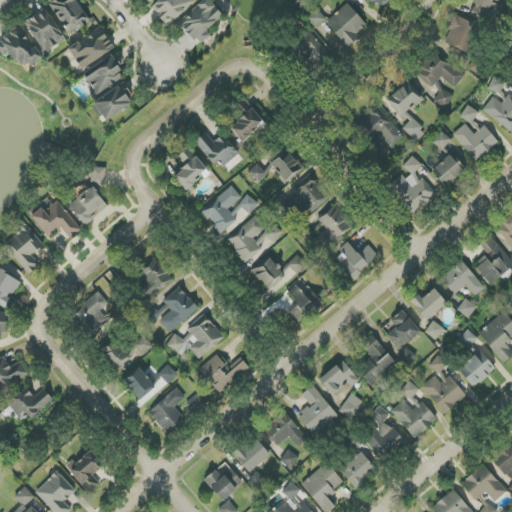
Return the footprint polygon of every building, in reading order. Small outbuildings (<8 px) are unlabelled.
[(89,24),(78,0),(53,0),(51,1),(67,34),(89,24)] [(195,1),(193,0),(159,0),(152,7),(168,26),(195,1)] [(197,43),(225,18),(209,0),(204,0),(179,23),(197,43)] [(367,0),(386,8),(389,0),(367,0)] [(476,0),(470,16),(494,25),(503,0),(476,0)] [(328,21),(317,9),(306,18),(316,29),(324,21),(347,46),(368,27),(347,3),(328,21)] [(45,53),(66,39),(45,10),(25,24),(45,53)] [(444,42),(467,53),(480,27),(457,16),(444,42)] [(0,51),(4,57),(10,52),(24,70),(42,56),(19,26),(0,40),(0,51)] [(82,69),(114,47),(100,27),(68,49),(82,69)] [(323,61),(314,34),(283,45),(288,60),(306,54),(310,66),(323,61)] [(465,75),(435,52),(417,76),(432,88),(441,77),(455,88),(465,75)] [(84,75),(96,94),(125,76),(110,53),(87,67),(90,71),(84,75)] [(387,100),(409,123),(403,128),(416,142),(426,133),(408,113),(424,98),(408,81),(387,100)] [(453,94),(440,88),(433,103),(447,109),(453,94)] [(97,118),(131,110),(127,89),(92,96),(97,118)] [(511,101),(507,97),(502,104),(494,97),(483,110),(510,132),(511,129),(511,101)] [(243,142),(264,123),(244,101),(236,108),(243,116),(230,128),(243,142)] [(478,112),(468,105),(460,117),(471,124),(478,112)] [(391,153),(378,137),(381,134),(392,147),(404,137),(378,106),(354,126),(371,147),(369,148),(380,161),(391,153)] [(499,143),(484,125),(480,129),(473,121),(468,125),(467,123),(453,135),(477,162),(499,143)] [(445,151),(451,139),(440,132),(432,144),(445,151)] [(214,142),(206,133),(194,143),(215,165),(218,161),(224,168),(239,153),(222,134),(214,142)] [(178,158),(186,165),(174,178),(187,191),(209,168),(187,148),(178,158)] [(270,164),(285,182),(302,168),(287,150),(270,164)] [(465,174),(451,155),(432,169),(445,187),(465,174)] [(416,214),(436,194),(415,173),(422,165),(412,156),(403,166),(408,171),(390,189),(416,214)] [(258,184),(267,175),(257,164),(247,173),(258,184)] [(106,168),(92,167),(91,186),(105,186),(106,168)] [(304,219),(329,198),(306,171),(289,185),(297,196),(290,201),(304,219)] [(109,205),(91,186),(69,207),(86,226),(109,205)] [(228,210),(242,198),(231,186),(201,213),(221,234),(237,220),(228,210)] [(46,237),(62,228),(69,239),(78,233),(56,198),(31,213),(46,237)] [(326,230),(310,242),(318,253),(352,230),(336,207),(319,219),(326,230)] [(511,215),(496,228),(511,247),(511,215)] [(264,230),(255,219),(227,240),(245,263),(262,250),(253,238),(264,230)] [(30,275),(39,266),(31,257),(44,245),(28,226),(5,246),(30,275)] [(511,267),(511,260),(490,236),(480,245),(488,254),(474,266),(491,285),(511,267)] [(369,245),(357,254),(350,244),(335,255),(351,278),(379,258),(369,245)] [(279,270),(271,257),(252,268),(266,291),(306,267),(300,257),(279,270)] [(139,274),(146,281),(136,293),(147,303),(172,275),(154,258),(139,274)] [(453,295),(467,286),(474,296),(484,289),(463,260),(440,277),(453,295)] [(171,310),(160,321),(171,333),(199,308),(180,287),(163,302),(171,310)] [(447,304),(434,289),(423,298),(420,294),(410,302),(426,321),(447,304)] [(72,317),(91,337),(106,323),(98,314),(110,304),(99,292),(72,317)] [(468,319),(477,307),(465,299),(457,311),(468,319)] [(161,312),(149,306),(143,317),(155,324),(161,312)] [(189,348),(199,359),(225,338),(201,310),(184,324),(198,341),(189,348)] [(390,321),(396,327),(387,336),(399,350),(420,331),(402,311),(390,321)] [(511,350),(507,344),(511,339),(511,321),(504,312),(478,333),(503,364),(511,356),(511,350)] [(425,332),(436,341),(444,329),(433,321),(425,332)] [(478,339),(468,330),(459,340),(469,349),(478,339)] [(178,355),(186,344),(174,335),(166,346),(178,355)] [(361,344),(371,357),(357,368),(370,385),(396,365),(374,335),(361,344)] [(131,356),(113,337),(97,352),(115,371),(131,356)] [(143,355),(152,348),(143,337),(134,344),(143,355)] [(398,361),(409,367),(416,355),(405,348),(398,361)] [(464,363),(472,374),(466,378),(472,387),(495,371),(481,351),(464,363)] [(250,368),(243,360),(232,370),(218,354),(199,369),(220,394),(250,368)] [(448,364),(438,355),(429,366),(439,374),(448,364)] [(23,362),(9,366),(6,359),(0,360),(0,386),(0,387),(28,378),(23,362)] [(331,396),(346,387),(348,389),(359,382),(345,361),(319,377),(331,396)] [(141,399),(155,386),(137,368),(124,381),(141,399)] [(437,374),(422,387),(444,414),(466,396),(449,375),(443,380),(437,374)] [(391,411),(414,439),(437,421),(415,395),(419,391),(411,382),(400,391),(406,399),(391,411)] [(297,416),(314,436),(338,415),(313,386),(302,395),(311,405),(297,416)] [(187,399),(176,387),(149,413),(168,433),(184,418),(176,410),(187,399)] [(54,403),(47,391),(35,398),(30,390),(9,403),(20,422),(54,403)] [(365,403),(350,394),(340,413),(354,421),(365,403)] [(390,415),(379,406),(370,418),(376,423),(362,440),(386,459),(403,438),(384,422),(390,415)] [(290,437),(297,447),(307,439),(286,412),(263,429),(277,446),(290,437)] [(270,455),(254,437),(234,455),(250,473),(270,455)] [(511,442),(492,459),(511,483),(508,486),(511,491),(511,442)] [(100,484),(92,475),(104,464),(90,449),(68,469),(90,494),(100,484)] [(280,461),(291,469),(300,458),(289,449),(280,461)] [(359,450),(339,469),(356,488),(376,469),(359,450)] [(344,483),(327,463),(301,484),(324,511),(329,511),(338,505),(330,495),(344,483)] [(461,485),(476,501),(485,492),(494,502),(507,491),(483,465),(461,485)] [(243,483),(231,469),(226,474),(220,468),(205,482),(223,502),(243,483)] [(35,492),(53,511),(70,511),(72,510),(65,502),(76,491),(58,471),(35,492)] [(284,500),(272,510),(273,511),(311,511),(297,495),(301,492),(293,482),(283,490),(298,508),(294,511),(284,500)] [(15,496),(24,506),(34,497),(25,487),(15,496)] [(432,508),(435,511),(472,511),(454,490),(432,508)] [(481,511),(497,511),(481,497),(478,499),(486,506),(481,511)] [(237,511),(229,501),(218,510),(219,511),(237,511)]
